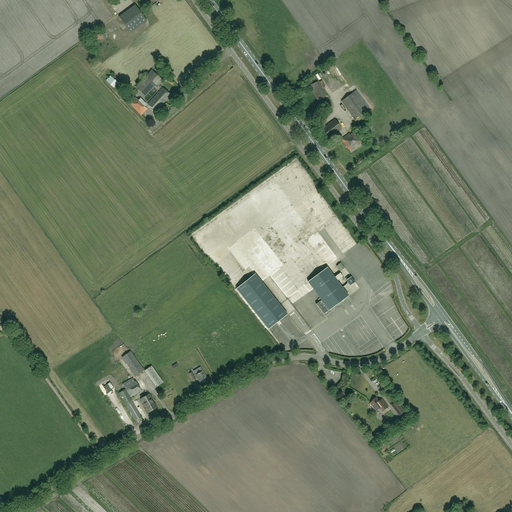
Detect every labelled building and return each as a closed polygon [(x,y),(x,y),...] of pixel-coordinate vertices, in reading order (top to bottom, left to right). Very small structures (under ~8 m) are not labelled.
[(154,6),(156,9),(163,4),(161,1),(154,6)] [(147,21),(141,13),(135,5),(119,17),(131,33),(147,21)] [(157,86),(162,80),(152,70),(136,88),(145,96),(156,85),(157,86)] [(114,88),(119,83),(110,76),(106,81),(114,88)] [(317,101),(325,97),(318,81),(309,86),(317,101)] [(163,88),(151,100),(148,104),(156,112),(166,100),(170,95),(163,88)] [(354,92),(341,101),(354,119),(367,110),(354,92)] [(147,109),(135,97),(129,103),(141,115),(147,109)] [(327,139),(342,129),(335,119),(320,129),(327,139)] [(361,124),(365,130),(370,127),(365,121),(361,124)] [(351,153),(365,142),(355,129),(352,131),(353,133),(350,134),(349,133),(341,139),(351,153)] [(337,258),(324,240),(313,248),(326,265),(337,258)] [(376,300),(391,292),(392,290),(371,249),(369,252),(354,242),(351,245),(350,245),(352,249),(345,252),(346,255),(360,254),(349,259),(352,264),(355,259),(358,260),(359,260),(361,263),(369,259),(369,261),(366,262),(368,266),(370,266),(370,271),(366,277),(370,280),(371,291),(381,286),(387,290),(375,297),(376,300)] [(344,268),(341,263),(336,266),(340,271),(344,268)] [(325,307),(326,306),(329,310),(348,295),(327,267),(308,281),(325,304),(324,305),(321,301),(316,304),(323,314),(328,311),(325,307)] [(268,329),(287,314),(255,274),(236,289),(268,329)] [(350,285),(355,282),(351,277),(346,280),(350,285)] [(396,339),(410,331),(391,298),(388,300),(387,298),(383,301),(384,303),(379,306),(376,301),(374,302),(380,313),(381,312),(383,316),(384,315),(385,318),(380,321),(383,327),(390,323),(392,325),(385,329),(388,335),(392,333),(396,339)] [(325,317),(328,323),(334,320),(332,314),(325,317)] [(362,342),(375,334),(364,316),(360,318),(363,324),(361,325),(358,319),(356,320),(361,328),(359,329),(354,321),(345,326),(356,344),(362,341),(362,342)] [(351,339),(350,340),(342,329),(340,330),(344,336),(342,338),(349,350),(354,347),(353,345),(354,344),(351,339)] [(286,342),(285,337),(281,339),(284,350),(291,349),(289,341),(286,342)] [(383,341),(376,344),(380,351),(386,348),(383,341)] [(135,376),(144,370),(131,351),(121,357),(135,376)] [(201,384),(207,380),(202,371),(195,375),(197,378),(201,384)] [(142,391),(140,388),(137,384),(136,381),(135,381),(133,378),(129,380),(122,383),(122,384),(130,397),(142,391)] [(125,403),(131,400),(125,389),(119,393),(125,403)] [(148,413),(157,408),(149,394),(140,399),(148,413)] [(376,412),(380,408),(382,412),(384,411),(388,407),(383,401),(384,401),(383,401),(382,399),(379,401),(376,398),(373,400),(374,401),(370,403),(374,408),(374,409),(376,412)] [(131,400),(125,403),(135,420),(141,417),(131,400)] [(400,407),(397,402),(392,405),(396,410),(400,415),(404,412),(400,407)]
